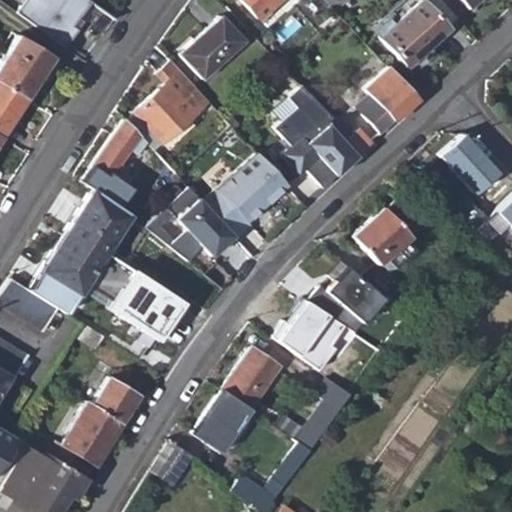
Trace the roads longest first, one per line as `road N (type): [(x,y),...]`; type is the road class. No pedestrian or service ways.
road 1 (residential): [(449,95),(263,272),(181,377),(96,511)]
road 2 (residential): [(159,0),(98,81),(0,240)]
